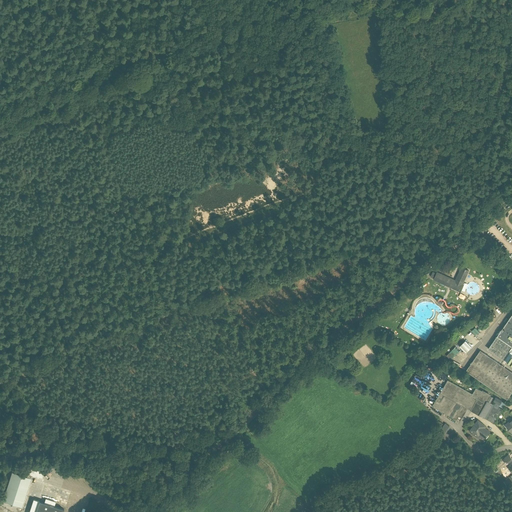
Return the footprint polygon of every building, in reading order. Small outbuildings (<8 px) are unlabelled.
[(434,277),(453,286),(460,290),(469,270),(462,267),(455,280),(436,271),(435,274),(434,277)] [(511,314),(488,349),(505,360),(511,349),(511,314)] [(470,330),(474,334),(478,330),(474,326),(470,330)] [(464,339),(458,346),(465,352),(471,345),(464,339)] [(448,360),(457,351),(453,347),(444,356),(448,360)] [(466,371),(507,399),(511,392),(511,372),(480,350),(466,371)] [(433,406),(457,420),(464,406),(494,423),(503,410),(499,407),(500,405),(502,401),(496,397),(494,401),(496,403),(495,405),(490,403),(493,397),(490,396),(491,394),(483,390),(482,391),(476,388),(472,394),(448,380),(433,406)] [(471,429),(469,431),(474,434),(475,433),(479,436),(480,434),(485,438),(488,435),(487,434),(489,431),(485,428),(486,427),(478,420),(471,429)] [(438,433),(442,437),(450,427),(445,423),(438,433)] [(23,505),(31,476),(11,471),(3,500),(23,505)] [(63,511),(64,509),(39,501),(35,511),(63,511)]
